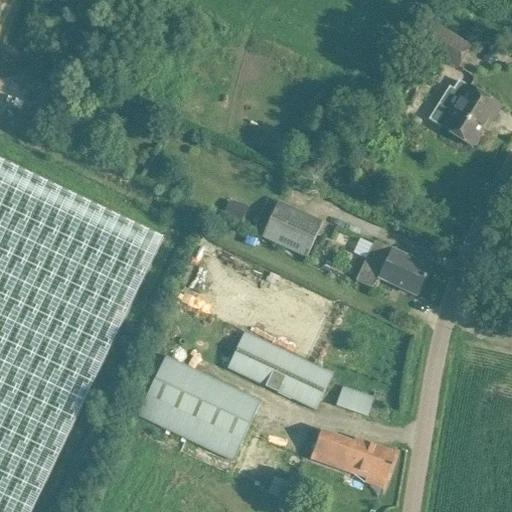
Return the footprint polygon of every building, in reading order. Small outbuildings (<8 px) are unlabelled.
[(0,0),(0,511),(32,511),(163,240),(0,161),(0,0)] [(423,47),(457,68),(470,48),(436,27),(423,47)] [(500,107),(483,97),(469,87),(442,130),(471,148),(483,128),(482,128),(488,118),(492,120),(500,107)] [(278,203),(262,240),(307,260),(323,223),(278,203)] [(374,242),(357,283),(375,291),(380,280),(416,297),(423,281),(425,281),(426,278),(425,278),(429,268),(374,242)] [(227,371),(315,412),(333,375),(246,334),(227,371)] [(359,369),(380,376),(385,363),(363,356),(359,369)] [(138,418),(233,462),(260,403),(165,359),(138,418)] [(351,399),(375,409),(383,391),(359,381),(351,399)] [(396,455),(355,440),(353,444),(321,432),(310,460),(366,480),(365,484),(383,490),(396,455)]
